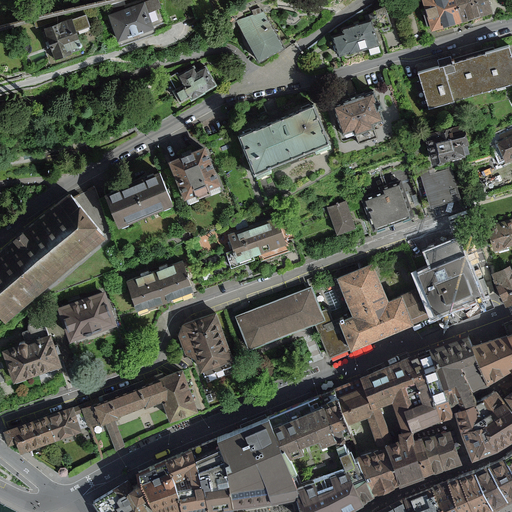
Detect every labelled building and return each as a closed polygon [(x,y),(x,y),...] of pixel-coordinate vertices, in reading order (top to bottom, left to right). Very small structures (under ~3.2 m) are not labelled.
[(155,21),(147,0),(138,0),(106,13),(115,36),(155,21)] [(460,26),(452,0),(420,0),(431,35),(460,26)] [(487,0),(452,0),(460,26),(492,17),(487,0)] [(236,25),(257,60),(283,47),(263,13),(236,25)] [(49,23),(59,53),(74,48),(73,44),(85,40),(76,14),(49,23)] [(342,39),(331,42),(336,59),(348,56),(348,58),(361,54),(374,51),(368,26),(340,33),(342,39)] [(511,59),(508,45),(438,65),(415,72),(425,109),(448,102),(511,83),(511,59)] [(218,83),(207,65),(199,70),(196,65),(181,73),(180,71),(171,77),(183,97),(191,92),(194,97),(218,83)] [(355,97),(336,103),(347,135),(358,131),(360,135),(382,127),(370,92),(355,97)] [(289,159),(328,144),(313,106),(274,121),(289,159)] [(250,174),(289,159),(274,121),(235,137),(250,174)] [(463,126),(422,138),(431,168),(472,156),(463,126)] [(511,136),(495,143),(503,161),(511,158),(511,136)] [(173,160),(189,199),(225,184),(209,145),(190,153),(173,160)] [(417,179),(426,208),(458,199),(449,169),(417,179)] [(130,184),(107,193),(119,223),(174,201),(162,171),(130,184)] [(360,199),(371,230),(411,216),(399,181),(382,187),(384,191),(360,199)] [(0,312),(3,316),(106,232),(73,191),(23,232),(24,234),(0,253),(0,312)] [(330,206),(339,231),(358,224),(348,199),(330,206)] [(239,229),(231,232),(237,247),(229,250),(235,265),(262,254),(264,260),(297,247),(283,210),(253,221),(252,216),(236,222),(239,229)] [(487,240),(490,251),(511,244),(511,219),(483,228),(487,240)] [(425,285),(437,314),(487,293),(464,236),(429,251),(435,264),(419,270),(425,285)] [(129,276),(140,308),(196,288),(184,256),(129,276)] [(387,334),(419,321),(407,292),(391,299),(377,262),(340,277),(355,314),(342,319),(354,347),(362,344),(387,334)] [(503,291),(507,302),(511,300),(511,269),(509,271),(508,269),(508,267),(489,274),(497,294),(503,291)] [(238,314),(252,347),(305,326),(317,321),(328,317),(314,284),(238,314)] [(428,318),(437,314),(425,285),(407,292),(419,321),(428,318)] [(108,287),(59,304),(71,337),(120,320),(108,287)] [(187,323),(183,332),(192,357),(199,354),(207,376),(235,366),(232,357),(235,356),(219,311),(187,323)] [(328,317),(317,321),(331,356),(354,347),(342,319),(330,323),(328,317)] [(480,336),(474,338),(478,352),(489,379),(495,375),(505,369),(511,365),(510,361),(511,360),(511,332),(509,327),(480,336)] [(20,342),(4,347),(15,380),(62,363),(50,331),(28,339),(27,337),(19,340),(20,342)] [(472,334),(435,349),(450,397),(458,394),(460,394),(461,397),(462,400),(478,395),(477,391),(474,385),(463,358),(478,352),(474,338),(472,334)] [(424,354),(443,413),(450,411),(454,409),(450,397),(435,349),(429,352),(424,354)] [(478,352),(463,358),(474,385),(489,379),(478,352)] [(424,354),(365,379),(377,408),(382,406),(395,401),(403,424),(413,423),(443,413),(424,354)] [(185,368),(83,406),(90,426),(168,397),(171,406),(167,408),(171,418),(200,407),(185,368)] [(365,379),(338,389),(354,429),(361,445),(386,436),(393,434),(382,406),(377,408),(365,379)] [(498,385),(478,395),(485,413),(501,442),(509,436),(511,434),(511,401),(502,390),(498,385)] [(324,395),(340,434),(354,429),(338,389),(334,391),(328,394),(324,395)] [(324,395),(310,401),(324,436),(327,444),(342,438),(340,434),(324,395)] [(478,395),(462,400),(456,403),(462,421),(485,413),(478,395)] [(304,403),(297,406),(311,441),(324,436),(310,401),(304,403)] [(292,408),(274,415),(288,450),(311,441),(297,406),(292,408)] [(49,415),(57,438),(83,430),(75,407),(49,415)] [(485,413),(462,421),(472,447),(475,453),(501,442),(485,413)] [(28,448),(57,438),(49,415),(6,429),(11,442),(18,440),(21,450),(28,448)] [(274,415),(247,426),(275,500),(303,494),(301,480),(288,450),(274,415)] [(116,448),(124,445),(116,420),(107,423),(116,448)] [(386,436),(402,479),(414,474),(427,469),(413,433),(413,423),(403,424),(400,424),(399,432),(396,433),(393,434),(386,436)] [(452,423),(434,428),(446,463),(464,456),(452,423)] [(247,426),(220,438),(235,482),(237,505),(275,500),(247,426)] [(424,431),(436,466),(446,463),(434,428),(424,431)] [(413,433),(427,469),(436,466),(424,431),(413,433)] [(366,468),(374,489),(386,485),(402,479),(386,436),(361,445),(358,447),(366,468)] [(206,480),(207,486),(235,482),(220,438),(209,442),(196,447),(206,480)] [(301,480),(303,494),(303,496),(307,511),(332,511),(365,496),(355,473),(366,468),(358,447),(352,447),(349,440),(341,444),(348,464),(301,480)] [(196,447),(170,456),(179,479),(193,474),(196,482),(206,480),(196,447)] [(511,455),(508,449),(497,454),(492,456),(511,491),(511,455)] [(137,481),(127,487),(136,505),(146,502),(148,501),(150,500),(155,511),(191,511),(184,492),(179,479),(170,456),(154,462),(136,469),(139,480),(137,481)] [(511,493),(511,491),(492,456),(484,459),(477,463),(497,502),(511,493)] [(497,502),(477,463),(470,465),(463,468),(479,511),(497,502)] [(355,473),(365,496),(370,494),(375,491),(374,489),(366,468),(355,473)] [(478,511),(479,511),(463,468),(457,470),(450,473),(464,511),(478,511)] [(464,511),(450,473),(445,474),(433,479),(446,511),(464,511)] [(446,511),(433,479),(404,490),(412,511),(446,511)] [(206,480),(196,482),(199,489),(184,492),(191,511),(195,511),(213,508),(207,486),(206,480)] [(235,482),(207,486),(213,508),(225,507),(237,505),(235,482)] [(127,487),(97,502),(102,511),(150,511),(146,502),(136,505),(127,487)] [(412,511),(404,490),(385,499),(365,508),(366,511),(412,511)]
